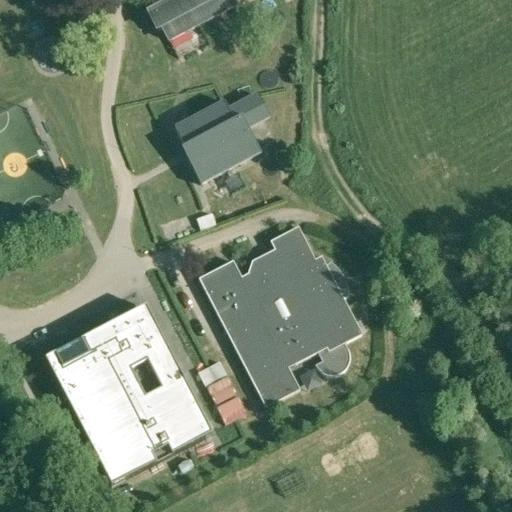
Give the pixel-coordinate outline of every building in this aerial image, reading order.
[(149,0),(155,10),(148,13),(158,32),(162,30),(169,42),(234,7),(230,0),(149,0)] [(186,161),(200,187),(259,155),(247,131),(268,119),(256,97),(228,112),(224,104),(174,131),(189,160),(186,161)] [(216,227),(211,215),(196,220),(200,232),(216,227)] [(232,263),(198,281),(259,397),(266,409),(300,391),(289,369),(317,354),(322,364),(316,367),(317,369),(318,371),(320,373),(321,374),(323,375),(325,376),(328,377),(330,378),(332,378),(334,377),(337,377),(339,376),(341,375),(343,374),(345,372),(346,371),(347,369),(348,367),(349,364),(350,362),(350,360),(350,358),(349,355),(348,353),(345,345),(362,337),(348,308),(344,301),(349,298),(349,294),(348,290),(346,286),(345,283),(343,279),(341,276),(339,273),(336,270),(333,267),(330,265),(326,267),(321,258),(314,261),(298,229),(270,244),(276,255),(269,259),(267,255),(252,263),(248,275),(241,279),(232,263)] [(212,437),(145,309),(45,361),(112,489),(212,437)] [(196,332),(188,335),(197,359),(205,356),(196,332)] [(215,393),(237,382),(230,368),(208,379),(215,393)]
